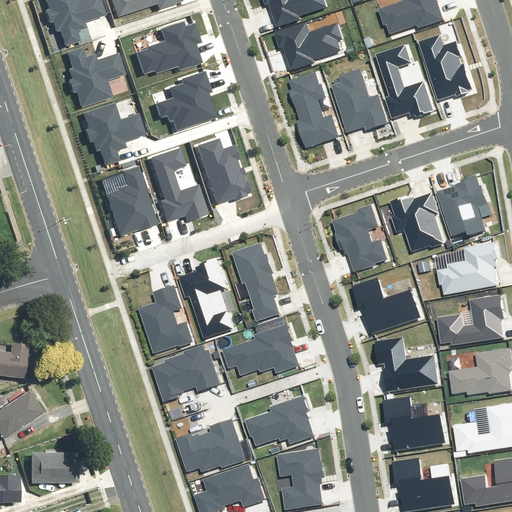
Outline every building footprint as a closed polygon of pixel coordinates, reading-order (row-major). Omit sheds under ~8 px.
[(60,26),(66,42),(82,37),(78,26),(85,24),(84,19),(108,11),(103,0),(45,0),(47,5),(43,6),(48,19),(53,18),(56,28),(60,26)] [(110,0),(116,15),(157,1),(158,6),(174,0),(110,0)] [(265,0),(267,3),(271,2),(279,25),(302,18),(301,14),(329,6),(327,0),(265,0)] [(406,0),(382,8),(387,24),(389,24),(392,33),(420,24),(420,26),(445,18),(439,0),(406,0)] [(136,50),(143,70),(155,67),(156,70),(176,64),(177,67),(202,59),(196,39),(200,38),(195,21),(186,24),(184,18),(159,26),(164,39),(146,44),(146,47),(136,50)] [(277,30),(283,47),(287,46),(294,69),(318,61),(317,58),(345,50),(342,39),(346,37),(342,22),(312,31),(308,21),(277,30)] [(420,39),(441,99),(459,93),(460,96),(478,89),(460,39),(447,43),(443,31),(420,39)] [(83,43),(67,49),(72,65),(68,66),(71,76),(66,78),(70,91),(74,90),(79,105),(112,94),(106,78),(127,71),(119,49),(95,57),(93,52),(87,54),(83,43)] [(387,94),(394,116),(413,110),(414,114),(435,107),(427,82),(406,88),(398,64),(412,59),(407,44),(377,53),(390,93),(387,94)] [(333,83),(349,131),(367,125),(369,129),(391,121),(381,94),(372,97),(362,67),(341,74),(343,79),(333,83)] [(171,119),(175,130),(217,116),(208,90),(211,88),(205,69),(182,77),(183,81),(168,86),(171,95),(153,101),(158,116),(165,114),(168,120),(171,119)] [(291,87),(302,117),(298,118),(308,146),(342,135),(334,113),(329,114),(323,98),(328,96),(324,82),(321,83),(318,72),(293,81),(295,86),(291,87)] [(99,147),(105,163),(121,157),(118,147),(125,145),(123,140),(147,132),(139,109),(119,116),(114,100),(81,111),(86,126),(82,127),(87,140),(92,138),(95,148),(99,147)] [(195,142),(215,202),(248,191),(233,143),(221,147),(217,135),(195,142)] [(162,197),(158,199),(164,218),(189,210),(190,215),(205,210),(196,183),(178,188),(172,169),(186,164),(180,144),(148,154),(162,197)] [(107,190),(120,233),(157,221),(139,162),(122,167),(127,183),(107,190)] [(482,203),(490,201),(485,183),(481,185),(477,174),(461,179),(462,183),(438,190),(444,209),(448,208),(457,236),(489,225),(482,203)] [(393,214),(398,231),(406,229),(413,251),(446,240),(437,212),(441,211),(435,192),(418,198),(417,195),(393,202),(397,212),(393,214)] [(346,244),(348,252),(351,251),(358,271),(379,264),(378,261),(389,257),(383,238),(378,239),(374,228),(381,225),(374,204),(360,209),(360,211),(335,220),(344,245),(346,244)] [(445,282),(447,292),(499,284),(496,264),(499,264),(495,240),(466,245),(468,258),(449,261),(450,265),(439,267),(442,283),(445,282)] [(255,307),(259,319),(282,311),(276,292),(281,291),(264,241),(235,251),(245,281),(249,280),(258,306),(255,307)] [(182,276),(188,296),(192,294),(206,337),(238,327),(232,307),(217,312),(211,292),(228,286),(219,258),(205,263),(206,268),(182,276)] [(368,304),(377,330),(425,314),(416,289),(386,299),(379,278),(356,286),(362,306),(368,304)] [(144,307),(157,351),(196,339),(190,318),(182,321),(178,307),(184,305),(178,284),(159,290),(163,301),(144,307)] [(437,314),(442,342),(453,340),(453,343),(504,334),(501,315),(506,314),(504,303),(502,292),(473,297),(477,322),(466,324),(465,317),(464,310),(437,314)] [(240,363),(243,372),(264,365),(266,369),(274,366),(276,372),(301,364),(293,340),(297,339),(291,323),(257,334),(259,338),(229,348),(234,365),(240,363)] [(386,366),(390,391),(443,383),(438,352),(410,357),(406,334),(377,339),(380,362),(387,361),(388,366),(386,366)] [(169,362),(156,366),(167,398),(186,392),(185,387),(199,383),(202,390),(225,383),(211,340),(186,348),(187,351),(167,357),(169,362)] [(7,351),(0,350),(0,376),(28,380),(32,344),(9,341),(7,351)] [(452,370),(456,392),(468,390),(468,393),(491,390),(491,392),(511,388),(511,373),(511,368),(511,367),(511,346),(479,352),(481,366),(452,370)] [(0,406),(0,438),(0,439),(42,412),(27,389),(0,406)] [(257,434),(259,443),(281,436),(282,440),(291,437),(293,442),(318,434),(310,411),(313,410),(307,393),(274,404),(276,410),(249,419),(254,435),(257,434)] [(395,420),(399,447),(449,440),(445,414),(414,418),(411,396),(386,400),(389,420),(395,420)] [(455,424),(459,451),(470,449),(471,453),(511,445),(511,402),(491,406),(495,431),(484,433),(481,419),(455,424)] [(181,437),(191,470),(203,466),(205,471),(224,464),(225,467),(250,459),(236,416),(214,424),(216,431),(202,436),(200,431),(181,437)] [(285,483),(289,506),(325,501),(322,482),(325,481),(324,476),(326,475),(321,448),(295,452),(294,448),(279,450),(283,473),(293,472),(294,482),(285,483)] [(33,452),(32,482),(79,483),(80,453),(33,452)] [(462,475),(466,503),(477,501),(478,504),(511,498),(511,455),(498,458),(502,483),(491,485),(488,471),(462,475)] [(406,482),(410,510),(460,503),(455,471),(424,476),(421,459),(397,462),(400,483),(406,482)] [(197,492),(202,511),(225,511),(224,508),(229,506),(228,503),(245,498),(247,503),(268,496),(261,475),(256,477),(252,463),(206,477),(209,488),(197,492)] [(0,503),(21,504),(22,476),(0,475),(0,503)]
